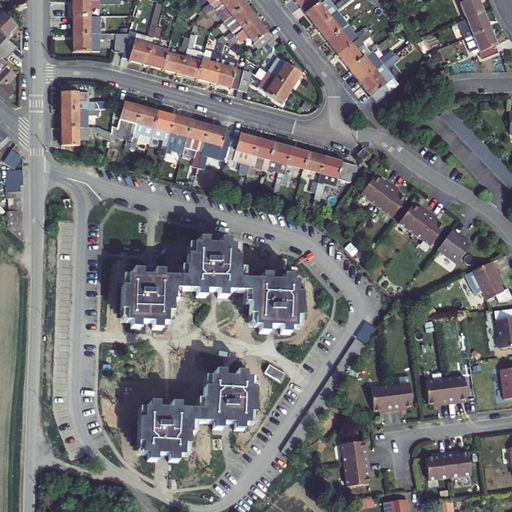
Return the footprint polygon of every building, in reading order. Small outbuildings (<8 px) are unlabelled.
[(71,0),(71,17),(90,17),(90,8),(89,0),(71,0)] [(213,9),(221,3),(219,0),(206,0),(210,4),(213,9)] [(224,0),(221,3),(232,16),(247,5),(242,0),(224,0)] [(320,1),(321,4),(325,0),(308,0),(300,7),(305,13),(320,1)] [(331,15),(337,10),(334,6),(329,0),(325,0),(321,4),(331,15)] [(341,0),(334,6),(337,10),(345,4),(350,0),(341,0)] [(471,0),(460,5),(466,19),(484,12),(479,0),(471,0)] [(316,27),(331,15),(321,4),(320,1),(305,13),(316,27)] [(221,3),(213,9),(216,13),(224,23),(232,16),(221,3)] [(153,37),(155,27),(161,5),(156,4),(148,36),(153,37)] [(205,15),(213,9),(210,4),(202,10),(205,15)] [(348,8),(345,4),(337,10),(341,14),(348,8)] [(232,16),(242,30),(257,18),(247,5),(232,16)] [(208,19),(216,13),(213,9),(205,15),(208,19)] [(342,16),(341,14),(337,10),(331,15),(335,21),(342,16)] [(466,19),(473,36),(491,28),(484,12),(466,19)] [(331,15),(316,27),(327,41),(342,30),(335,21),(331,15)] [(235,36),(242,30),(232,16),(224,23),(231,32),(234,37),(235,36)] [(71,34),(90,34),(90,17),(71,17),(71,34)] [(100,17),(90,17),(90,34),(100,34),(100,17)] [(254,44),(268,33),(257,18),(242,30),(248,37),(254,44)] [(466,39),(473,36),(466,19),(459,22),(466,39)] [(0,21),(0,42),(4,46),(14,35),(0,21)] [(348,25),(342,30),(352,43),(359,38),(356,34),(348,25)] [(155,27),(153,37),(158,39),(161,28),(155,27)] [(356,34),(359,38),(366,32),(363,28),(356,34)] [(479,51),(480,52),(496,46),(498,45),(491,28),(473,36),(479,51)] [(242,30),(235,36),(238,40),(241,43),(248,37),(242,30)] [(342,30),(327,41),(338,55),(352,43),(342,30)] [(128,32),(127,34),(126,38),(133,40),(151,45),(153,38),(128,32)] [(227,42),(234,37),(231,32),(223,38),(222,36),(217,40),(220,42),(223,45),(227,42)] [(366,32),(359,38),(362,43),(370,37),(366,32)] [(273,38),(268,33),(254,44),(258,49),(261,47),(273,38)] [(72,52),(90,52),(90,34),(71,34),(72,52)] [(100,39),(100,34),(90,34),(90,52),(100,52),(100,39)] [(127,34),(100,34),(100,39),(115,39),(113,51),(123,51),(126,38),(127,34)] [(190,35),(189,39),(186,48),(191,50),(195,36),(190,35)] [(238,40),(235,36),(234,37),(227,42),(230,46),(238,40)] [(472,54),(479,51),(473,36),(466,39),(471,52),(472,54)] [(127,61),(133,40),(126,38),(123,51),(121,59),(127,61)] [(277,44),(273,38),(261,47),(266,53),(277,44)] [(364,45),(362,43),(359,38),(352,43),(357,50),(364,45)] [(151,45),(133,40),(127,61),(145,66),(151,45)] [(352,43),(338,55),(349,69),(363,57),(357,50),(352,43)] [(151,45),(145,66),(162,70),(167,52),(168,49),(151,45)] [(223,45),(221,54),(227,56),(229,49),(223,45)] [(370,52),(364,45),(357,50),(363,57),(365,56),(370,52)] [(0,63),(10,53),(4,46),(0,50),(0,63)] [(499,52),(496,46),(480,52),(483,59),(499,52)] [(186,48),(184,57),(191,58),(191,57),(202,60),(204,53),(191,50),(186,48)] [(204,50),(204,53),(202,60),(209,62),(212,53),(212,52),(204,50)] [(382,64),(379,60),(372,51),(370,52),(365,56),(375,70),(382,64)] [(379,60),(382,64),(383,64),(394,55),(390,51),(379,60)] [(167,52),(162,70),(179,75),(184,57),(167,52)] [(443,61),(439,52),(431,56),(434,65),(443,61)] [(212,53),(209,62),(218,64),(221,56),(216,54),(212,53)] [(227,56),(221,54),(221,56),(218,64),(236,69),(238,60),(229,57),(227,56)] [(394,55),(383,64),(387,68),(397,60),(394,55)] [(365,56),(363,57),(349,69),(359,82),(375,70),(365,56)] [(191,58),(184,57),(179,75),(197,79),(201,61),(191,58)] [(277,58),(267,73),(274,78),(284,63),(277,58)] [(213,84),(218,64),(209,62),(202,60),(201,61),(197,79),(213,84)] [(284,63),(274,78),(291,90),(302,74),(284,62),(284,63)] [(230,88),(236,69),(218,64),(213,84),(230,88)] [(383,64),(382,64),(375,70),(387,84),(394,78),(387,68),(383,64)] [(236,69),(230,88),(239,91),(244,71),(236,69)] [(386,84),(387,84),(375,70),(359,82),(370,96),(386,84)] [(251,73),(244,71),(239,91),(246,93),(251,73)] [(291,90),(274,78),(267,73),(257,88),(281,105),(291,90)] [(390,91),(386,84),(370,96),(376,104),(390,91)] [(60,110),(78,110),(78,92),(60,92),(60,110)] [(78,110),(88,110),(88,102),(88,92),(78,92),(78,110)] [(113,115),(112,117),(118,119),(123,101),(117,99),(113,115)] [(142,106),(123,101),(118,119),(136,125),(142,106)] [(88,102),(88,110),(98,110),(109,110),(109,102),(88,102)] [(142,106),(136,125),(153,129),(158,111),(142,106)] [(448,108),(438,117),(443,122),(453,113),(448,108)] [(79,128),(78,110),(60,110),(60,128),(79,128)] [(88,116),(88,110),(78,110),(79,128),(88,128),(88,116)] [(158,111),(153,129),(171,134),(176,115),(158,111)] [(453,113),(443,122),(448,127),(458,118),(453,113)] [(171,134),(187,138),(192,120),(176,115),(171,134)] [(458,118),(448,127),(453,132),(463,123),(458,118)] [(136,125),(118,119),(116,128),(111,127),(110,134),(109,141),(113,143),(115,138),(126,141),(124,148),(129,149),(136,125)] [(192,120),(187,138),(204,143),(209,125),(192,120)] [(463,123),(453,132),(458,137),(468,128),(463,123)] [(153,129),(136,125),(129,149),(134,150),(139,134),(151,137),(153,129)] [(209,125),(204,143),(221,147),(226,130),(209,125)] [(79,140),(79,128),(60,128),(60,147),(79,146),(79,140)] [(88,133),(88,128),(79,128),(79,140),(88,140),(88,133)] [(88,128),(88,133),(98,133),(98,137),(109,141),(110,134),(97,128),(88,128)] [(468,128),(458,137),(463,142),(472,133),(468,128)] [(165,153),(171,134),(153,129),(151,137),(163,141),(160,152),(165,153)] [(232,161),(235,150),(251,155),(256,138),(233,131),(227,149),(224,160),(228,161),(228,160),(232,161)] [(472,133),(463,142),(467,147),(477,138),(472,133)] [(184,147),(187,138),(171,134),(165,153),(170,154),(170,152),(182,155),(184,147)] [(199,162),(204,143),(187,138),(184,147),(196,151),(193,159),(191,167),(197,168),(199,162)] [(256,138),(251,155),(268,160),(273,142),(256,138)] [(477,138),(467,147),(472,152),(482,143),(477,138)] [(273,142),(268,160),(286,164),(290,147),(273,142)] [(221,147),(204,143),(199,162),(204,163),(206,157),(218,160),(221,147)] [(482,143),(472,152),(477,157),(487,148),(482,143)] [(10,161),(17,150),(12,147),(4,158),(10,161)] [(182,156),(193,159),(196,151),(184,147),(182,155),(182,156)] [(224,162),(224,160),(227,149),(221,147),(218,160),(224,162)] [(303,169),(307,152),(290,147),(286,164),(303,169)] [(487,148),(477,157),(482,162),(492,153),(487,148)] [(361,161),(368,155),(363,149),(356,155),(361,161)] [(10,161),(15,165),(23,154),(17,150),(10,161)] [(246,175),(251,155),(235,150),(232,161),(241,163),(238,173),(246,175)] [(324,156),(307,152),(303,169),(319,174),(324,156)] [(492,153),(482,162),(486,167),(496,158),(492,153)] [(266,169),(268,160),(251,155),(246,175),(251,177),(254,169),(265,172),(266,169)] [(319,174),(338,179),(343,162),(324,156),(319,174)] [(496,158),(486,167),(491,172),(501,163),(496,158)] [(283,174),(286,164),(268,160),(266,169),(278,173),(273,190),(278,191),(280,184),(283,174)] [(7,168),(7,174),(23,174),(23,168),(14,168),(15,165),(10,161),(8,168),(7,168)] [(356,166),(343,162),(338,179),(350,183),(353,178),(356,166)] [(501,163),(491,172),(496,177),(506,168),(501,163)] [(506,168),(496,177),(501,182),(511,173),(506,168)] [(511,181),(511,174),(511,173),(501,182),(505,187),(511,181)] [(319,174),(316,184),(323,186),(335,189),(338,179),(319,174)] [(375,207),(391,187),(383,181),(381,183),(378,181),(373,177),(360,196),(375,207)] [(308,195),(313,196),(316,184),(311,183),(308,195)] [(323,186),(316,184),(313,196),(313,199),(319,200),(323,186)] [(399,192),(391,187),(375,207),(391,219),(405,201),(400,197),(397,195),(399,192)] [(418,211),(414,207),(400,226),(416,237),(431,217),(423,211),(421,213),(418,211)] [(439,222),(431,217),(416,237),(431,249),(445,230),(440,227),(437,225),(439,222)] [(21,243),(21,218),(9,218),(9,227),(21,243)] [(73,224),(59,223),(54,361),(68,361),(73,224)] [(470,246),(451,231),(437,251),(456,265),(470,246)] [(226,291),(244,291),(244,278),(239,278),(239,267),(238,267),(239,255),(234,255),(234,244),(229,244),(229,238),(219,237),(219,243),(213,243),(207,243),(207,237),(198,236),(197,243),(192,243),(192,254),(186,254),(186,266),(184,266),(184,276),(179,276),(179,289),(179,290),(195,290),(195,295),(205,296),(205,292),(217,292),(217,296),(226,296),(226,291)] [(491,262),(471,272),(482,293),(486,301),(495,296),(504,292),(493,271),(495,270),(491,262)] [(174,288),(179,289),(179,276),(162,276),(162,269),(153,269),(153,275),(147,275),(141,274),(141,269),(131,269),(131,275),(126,275),(125,287),(120,287),(120,310),(125,310),(125,321),(130,321),(130,328),(139,328),(139,324),(151,324),(151,329),(161,329),(161,322),(166,322),(167,311),(172,311),(172,298),(173,298),(174,288)] [(476,295),(482,293),(471,272),(464,276),(473,295),(476,295)] [(261,279),(244,278),(244,291),(248,291),(248,302),(250,302),(249,314),(255,314),(254,326),(259,326),(259,332),(268,332),(268,328),(272,328),(281,328),(280,333),(290,334),(290,327),(296,327),(296,316),(302,316),(302,292),(297,292),(297,280),(292,280),(292,274),(283,274),(283,280),(270,279),(270,273),(261,273),(261,279)] [(507,290),(504,292),(495,296),(498,302),(506,301),(511,299),(507,290)] [(409,307),(414,302),(407,295),(401,301),(405,304),(406,303),(409,307)] [(429,318),(435,313),(430,306),(424,311),(429,318)] [(511,320),(496,322),(498,337),(496,340),(497,348),(499,350),(510,349),(510,348),(511,347),(511,320)] [(432,322),(424,324),(426,332),(433,331),(432,322)] [(367,346),(355,338),(281,450),(291,458),(367,346)] [(284,374),(269,365),(264,373),(279,382),(284,374)] [(511,369),(499,371),(503,401),(511,399),(511,369)] [(196,410),(196,423),(212,424),(212,430),(221,430),(222,425),(227,425),(234,425),(233,431),(243,431),(243,424),(249,425),(249,413),(255,413),(256,389),(250,389),(251,377),(245,377),(246,371),(236,371),(236,377),(224,377),(224,371),(214,370),(214,377),(209,376),(208,388),(203,388),(203,399),(201,399),(201,410),(196,410)] [(391,379),(392,387),(408,385),(408,377),(391,379)] [(463,378),(444,380),(447,406),(457,404),(457,402),(460,401),(466,400),(463,378)] [(447,406),(444,380),(424,383),(427,405),(433,405),(437,404),(437,407),(447,406)] [(392,387),(389,387),(392,413),(402,411),(402,409),(405,408),(411,407),(408,385),(392,387)] [(392,413),(389,387),(370,389),(373,412),(379,411),(382,411),(383,414),(392,413)] [(190,423),(196,423),(196,410),(179,409),(179,403),(170,403),(170,409),(157,408),(158,403),(148,402),(148,408),(143,408),(142,419),(137,419),(136,444),(141,444),(141,455),(146,455),(146,462),(156,463),(156,456),(162,456),(168,456),(168,463),(177,463),(177,456),(183,456),(183,445),(188,445),(189,433),(190,433),(190,423)] [(340,446),(343,467),(369,464),(367,454),(365,454),(364,449),(363,443),(340,446)] [(455,452),(446,454),(449,479),(470,476),(467,454),(461,454),(456,455),(455,452)] [(428,482),(449,479),(446,454),(436,455),(436,458),(431,458),(425,459),(428,482)] [(369,464),(343,467),(346,488),(369,485),(368,479),(367,474),(370,473),(369,464)] [(373,508),(372,498),(356,500),(358,510),(373,508)] [(407,511),(406,501),(383,504),(383,511),(407,511)] [(456,511),(464,510),(463,501),(455,502),(456,511)] [(438,511),(453,511),(452,502),(438,504),(438,511)]
